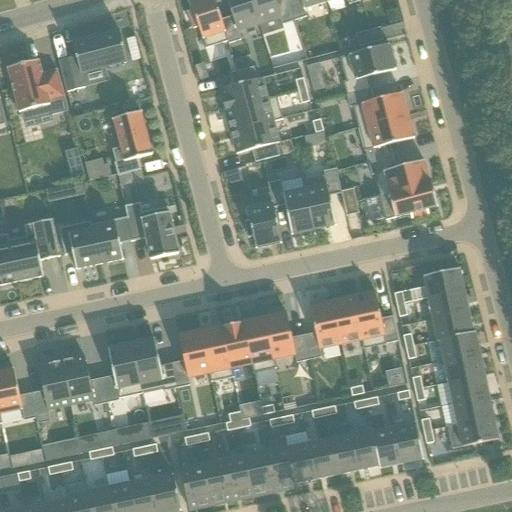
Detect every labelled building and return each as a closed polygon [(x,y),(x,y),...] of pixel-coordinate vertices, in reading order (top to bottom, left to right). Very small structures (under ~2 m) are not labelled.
[(193,10),(187,12),(193,29),(198,28),(205,50),(227,42),(224,33),(225,33),(221,21),(214,0),(192,0),(189,1),(193,10)] [(226,0),(232,17),(221,21),(225,33),(224,33),(227,42),(228,45),(240,41),(238,32),(259,25),(250,0),(226,0)] [(274,0),(250,0),(259,25),(280,18),(282,26),(294,22),(286,0),(279,0),(275,2),(274,0)] [(286,0),(294,22),(306,18),(304,10),(325,3),(323,0),(286,0)] [(380,29),(355,35),(359,47),(383,41),(380,29)] [(127,63),(119,32),(72,44),(76,57),(58,62),(66,93),(85,88),(82,74),(127,63)] [(389,46),(339,59),(345,82),(343,83),(346,97),(371,90),(367,78),(396,71),(389,46)] [(46,107),(48,117),(65,112),(55,71),(40,75),(36,61),(5,69),(12,94),(9,95),(13,112),(16,111),(17,114),(46,107)] [(254,68),(229,75),(233,87),(257,80),(254,68)] [(233,87),(219,90),(225,112),(277,99),(277,98),(267,100),(262,79),(257,80),(233,87)] [(303,79),(295,81),(298,93),(306,91),(303,79)] [(371,90),(346,97),(349,109),(352,108),(358,130),(408,117),(402,94),(374,102),(371,90)] [(306,91),(298,93),(301,105),(309,103),(306,91)] [(277,99),(225,112),(230,133),(282,120),(277,99)] [(138,159),(152,156),(140,113),(113,120),(121,148),(112,151),(116,163),(114,164),(117,177),(141,171),(138,159)] [(408,117),(358,130),(364,152),(365,152),(368,164),(392,158),(389,146),(414,139),(408,117)] [(282,120),(230,133),(236,155),(252,151),(276,145),(279,144),(273,123),(283,121),(282,120)] [(320,121),(312,123),(315,134),(323,132),(320,121)] [(276,145),(252,151),(255,163),(279,157),(276,145)] [(392,158),(368,164),(371,176),(374,175),(380,196),(378,196),(379,197),(431,183),(430,182),(429,183),(424,162),(395,169),(392,158)] [(85,163),(89,181),(105,177),(101,159),(85,163)] [(324,176),(303,181),(313,231),(335,226),(329,197),(341,194),(341,193),(336,170),(323,173),(324,176)] [(274,175),(266,176),(268,184),(270,194),(272,204),(273,209),(285,206),(291,236),(313,231),(303,181),(302,181),(304,191),(283,195),(280,182),(275,183),(274,175)] [(431,183),(379,197),(385,221),(410,215),(411,220),(429,216),(427,210),(437,208),(431,183)] [(353,190),(341,193),(341,194),(346,217),(358,214),(353,190)] [(249,221),(244,222),(247,239),(253,238),(255,250),(281,244),(273,209),(272,204),(270,194),(245,200),(249,221)] [(124,207),(126,218),(132,243),(146,239),(151,261),(178,255),(169,214),(168,214),(167,208),(141,214),(139,204),(131,206),(124,207)] [(90,222),(89,223),(99,266),(123,260),(120,245),(132,243),(126,218),(91,226),(90,222)] [(7,236),(17,283),(43,278),(40,262),(60,258),(52,221),(23,227),(25,238),(8,241),(7,236)] [(89,223),(59,229),(65,257),(72,255),(76,271),(99,266),(89,223)] [(0,286),(17,283),(7,236),(0,237),(0,286)] [(459,270),(423,278),(428,300),(464,292),(459,270)] [(464,292),(428,300),(432,321),(468,313),(464,292)] [(375,293),(353,298),(364,350),(386,345),(398,342),(393,317),(381,320),(375,293)] [(402,293),(394,295),(397,307),(404,305),(402,293)] [(353,298),(332,302),(341,345),(361,341),(363,350),(364,350),(353,298)] [(315,334),(303,337),(309,361),(321,358),(319,350),(341,345),(332,302),(309,307),(315,334)] [(404,305),(397,307),(399,318),(407,317),(404,305)] [(468,313),(432,321),(437,342),(475,334),(475,333),(473,334),(468,313)] [(286,315),(264,319),(275,370),(276,369),(274,360),(294,356),(296,364),(309,361),(303,337),(291,339),(286,315)] [(264,319),(243,324),(254,374),(275,370),(264,319)] [(243,324),(222,328),(233,379),(234,378),(232,369),(251,365),(253,374),(254,374),(243,324)] [(221,329),(201,333),(211,383),(233,379),(222,328),(221,328),(221,329)] [(184,362),(172,365),(177,389),(190,386),(188,378),(208,374),(210,383),(211,383),(201,333),(178,338),(184,362)] [(475,334),(437,342),(437,343),(439,342),(444,363),(479,355),(475,334)] [(411,335),(403,337),(406,349),(413,347),(411,335)] [(154,340),(131,345),(142,395),(163,390),(163,392),(177,389),(172,365),(160,367),(154,340)] [(113,377),(101,380),(107,404),(119,401),(119,400),(142,395),(131,345),(107,350),(113,377)] [(413,347),(406,349),(408,360),(416,359),(413,347)] [(479,355),(444,363),(448,384),(484,376),(479,355)] [(84,358),(61,363),(70,406),(93,401),(94,407),(107,404),(101,380),(89,382),(84,358)] [(43,392),(31,395),(36,419),(38,425),(50,422),(47,410),(70,406),(61,363),(59,363),(49,365),(38,368),(43,392)] [(13,370),(0,372),(0,421),(1,425),(2,425),(0,416),(0,415),(21,411),(24,422),(36,419),(31,395),(19,397),(13,370)] [(484,376),(448,384),(452,405),(488,397),(484,376)] [(420,377),(412,379),(414,391),(422,389),(420,377)] [(362,387),(350,389),(352,397),(364,395),(362,387)] [(422,389),(414,391),(417,403),(425,401),(422,389)] [(408,392),(397,394),(398,402),(410,399),(408,392)] [(488,397),(452,405),(457,426),(493,418),(488,397)] [(377,398),(365,401),(367,409),(378,406),(377,398)] [(365,401),(353,403),(355,411),(367,409),(365,401)] [(273,406),(261,408),(263,416),(274,414),(273,406)] [(335,407),(323,410),(325,418),(336,415),(335,407)] [(323,410),(311,412),(313,420),(325,418),(323,410)] [(252,411),(240,413),(242,421),(249,419),(253,418),(252,411)] [(240,413),(228,416),(230,423),(237,422),(242,421),(240,413)] [(292,416),(281,419),(282,427),(294,424),(292,416)] [(457,426),(447,428),(452,450),(462,448),(498,441),(493,418),(457,426)] [(172,421),(175,435),(186,433),(183,419),(172,421)] [(242,421),(237,422),(239,430),(251,427),(249,423),(249,419),(242,421)] [(281,419),(269,421),(271,429),(282,427),(281,419)] [(429,420),(421,422),(423,433),(431,432),(429,420)] [(230,423),(225,424),(226,428),(227,432),(239,430),(237,422),(230,423)] [(415,424),(393,429),(401,465),(423,460),(415,424)] [(372,431),(380,469),(401,465),(393,429),(373,433),(372,431)] [(372,431),(350,436),(358,472),(378,467),(379,470),(380,469),(372,431)] [(431,432),(423,433),(426,445),(434,443),(431,432)] [(113,434),(101,437),(104,450),(112,448),(116,448),(113,434)] [(208,434),(196,437),(198,445),(209,442),(208,434)] [(350,436),(329,440),(337,476),(358,472),(350,436)] [(196,437),(184,439),(186,447),(198,445),(196,437)] [(329,440),(308,445),(316,481),(337,476),(329,440)] [(156,445),(144,448),(146,456),(157,453),(156,445)] [(308,445),(287,449),(295,487),(296,487),(295,485),(316,481),(308,445)] [(56,446),(43,449),(46,463),(59,460),(56,446)] [(104,450),(100,451),(102,459),(114,456),(112,448),(104,450)] [(144,448),(132,451),(134,458),(146,456),(144,448)] [(287,449),(266,454),(274,492),(295,487),(287,449)] [(100,451),(89,453),(90,461),(102,459),(100,451)] [(266,454),(245,458),(253,496),(274,492),(266,454)] [(245,458),(224,462),(232,501),(253,496),(245,458)] [(224,462),(202,467),(211,505),(232,501),(224,462)] [(71,464),(60,466),(61,474),(73,471),(71,464)] [(60,466),(48,469),(49,476),(61,474),(60,466)] [(202,467),(180,472),(188,510),(211,505),(202,467)] [(29,472),(17,475),(19,483),(31,480),(29,472)] [(173,476),(151,480),(157,511),(179,511),(181,511),(173,476)] [(157,511),(151,480),(130,485),(135,511),(157,511)] [(135,511),(130,485),(109,490),(113,511),(135,511)] [(113,511),(109,490),(87,494),(91,511),(113,511)] [(91,511),(87,494),(66,498),(69,511),(91,511)] [(66,501),(46,505),(47,511),(69,511),(66,498),(66,499),(66,501)]
